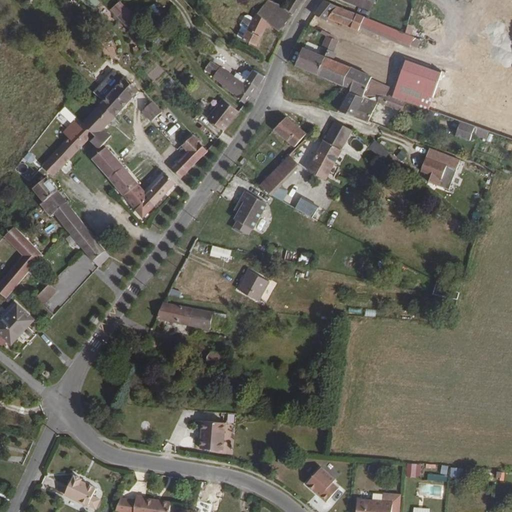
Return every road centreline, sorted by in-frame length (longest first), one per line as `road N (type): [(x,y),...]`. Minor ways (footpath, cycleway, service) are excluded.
road 1 (residential): [(62,408),(94,342),(232,150),(315,0)]
road 2 (unclassified): [(295,511),(231,476),(102,448),(62,408)]
